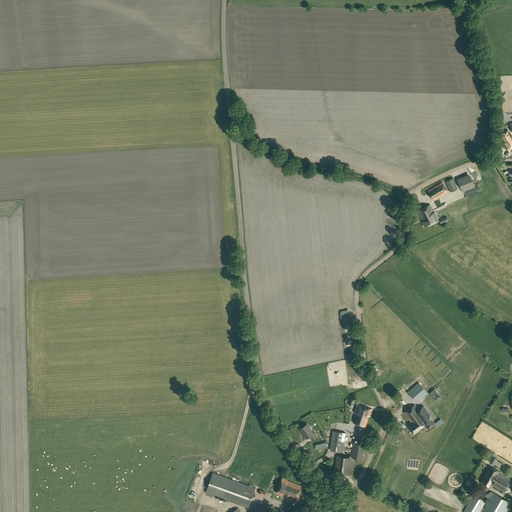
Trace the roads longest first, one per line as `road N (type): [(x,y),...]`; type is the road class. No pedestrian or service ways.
road 1 (unclassified): [(329,499),(261,388),(245,287),(224,0)]
road 2 (unclassified): [(329,499),(359,480),(386,418),(365,364),(359,284),(404,237),(408,194),(477,163)]
road 3 (unclassified): [(488,149),(491,104),(465,0)]
